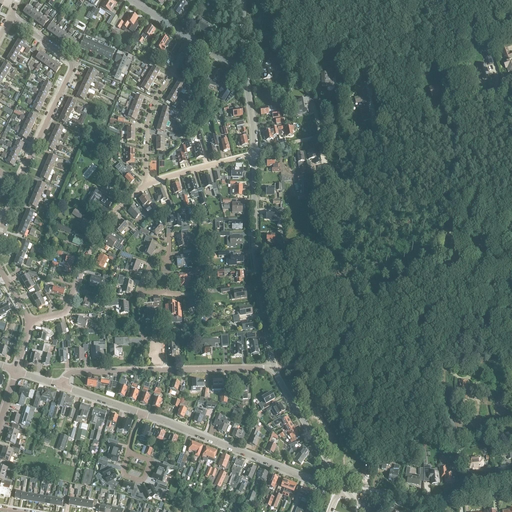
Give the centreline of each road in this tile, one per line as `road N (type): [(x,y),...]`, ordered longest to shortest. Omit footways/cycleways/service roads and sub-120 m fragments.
road 1 (track): [(273,367),(374,342),(481,348),(511,339)]
road 2 (residential): [(273,367),(256,266),(255,154)]
road 3 (residential): [(18,184),(72,65),(10,19)]
road 4 (residential): [(331,468),(307,478),(143,413)]
road 5 (residential): [(30,323),(67,309),(97,235),(147,184)]
road 6 (track): [(346,133),(407,124),(511,88)]
road 7 (residential): [(345,491),(441,500),(511,493)]
road 8 (residential): [(147,184),(147,117),(190,39)]
road 9 (residential): [(133,370),(273,367)]
